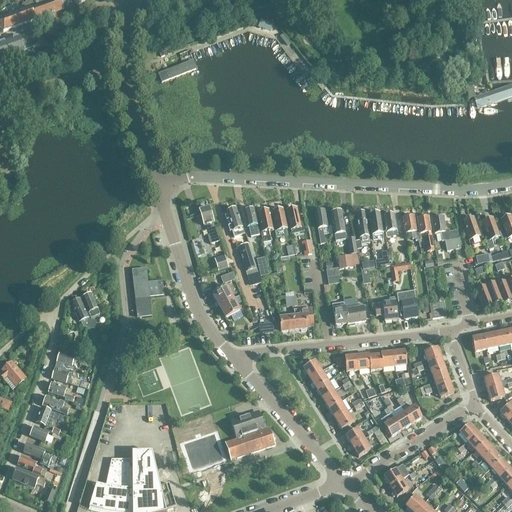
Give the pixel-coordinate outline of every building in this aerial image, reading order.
[(51,0),(30,8),(34,20),(63,9),(60,0),(51,0)] [(71,0),(60,0),(63,9),(74,6),(71,0)] [(0,29),(3,31),(34,20),(30,8),(20,11),(14,5),(0,12),(0,29)] [(273,24),(261,21),(259,28),(270,32),(273,24)] [(24,52),(18,36),(0,41),(0,48),(4,59),(24,52)] [(192,61),(158,74),(162,82),(195,68),(192,61)] [(476,97),(472,84),(465,85),(468,100),(476,97)] [(511,85),(474,99),(477,109),(511,97),(511,85)] [(213,223),(211,216),(208,208),(198,211),(203,227),(206,226),(209,236),(207,237),(210,245),(218,242),(212,224),(213,223)] [(302,221),(298,222),(295,208),(286,210),(292,234),(305,231),(302,221)] [(235,238),(244,235),(235,209),(226,212),(235,238)] [(286,229),(281,209),(272,212),(276,231),(286,229)] [(253,210),(243,212),(247,228),(252,227),(253,231),(258,230),(253,210)] [(272,230),(267,211),(258,213),(262,233),(260,233),(263,243),(270,241),(268,231),(272,230)] [(327,228),(324,211),(315,213),(320,245),(325,244),(322,229),(327,228)] [(340,213),(331,214),(335,242),(345,240),(340,213)] [(364,213),(356,215),(360,241),(355,242),(357,250),(361,249),(361,245),(369,244),(364,213)] [(382,235),(379,215),(369,216),(372,236),(382,235)] [(397,235),(394,215),(384,217),(387,237),(397,235)] [(511,236),(511,221),(510,216),(501,220),(508,238),(511,236)] [(419,242),(418,231),(416,232),(413,217),(403,218),(405,233),(411,233),(412,240),(415,240),(415,242),(419,242)] [(433,253),(428,217),(418,219),(420,231),(418,231),(419,242),(419,243),(421,242),(421,241),(421,240),(420,234),(424,233),(425,239),(423,239),(426,254),(430,254),(432,262),(435,262),(433,253)] [(447,251),(460,249),(457,231),(449,232),(449,230),(445,231),(442,218),(432,219),(435,235),(441,234),(442,242),(445,241),(447,251)] [(481,244),(472,218),(463,222),(472,247),(481,244)] [(495,248),(492,240),(499,237),(492,218),(482,222),(487,236),(484,237),(489,250),(495,248)] [(354,239),(347,240),(350,255),(357,254),(354,239)] [(313,254),(310,241),(302,243),(304,256),(313,254)] [(238,248),(245,272),(255,269),(248,246),(238,248)] [(288,257),(294,256),(292,246),(286,248),(288,257)] [(476,258),(477,266),(489,263),(487,255),(476,258)] [(354,268),(352,256),(338,258),(340,270),(354,268)] [(218,272),(228,268),(224,257),(214,260),(218,272)] [(388,258),(374,260),(376,268),(389,266),(388,258)] [(260,276),(269,274),(266,265),(258,267),(260,276)] [(399,266),(390,268),(393,283),(399,282),(397,273),(400,272),(399,266)] [(163,296),(162,282),(147,283),(146,269),(131,270),(136,319),(151,317),(149,298),(163,296)] [(326,271),(327,278),(339,276),(337,269),(326,271)] [(371,284),(369,270),(362,271),(364,285),(371,284)] [(231,273),(220,278),(223,285),(234,280),(231,273)] [(340,283),(339,276),(327,278),(328,285),(340,283)] [(492,305),(502,301),(496,285),(495,282),(485,286),(492,305)] [(511,299),(505,282),(496,285),(502,301),(503,304),(511,300),(511,299)] [(483,308),(492,305),(485,286),(475,290),(483,308)] [(218,307),(233,299),(226,287),(212,295),(218,307)] [(414,292),(396,295),(400,318),(403,318),(403,320),(418,318),(414,292)] [(99,315),(91,295),(82,299),(90,319),(99,315)] [(233,299),(218,307),(225,319),(239,311),(236,305),(240,302),(238,297),(233,299)] [(87,326),(88,320),(80,300),(71,304),(78,322),(80,321),(81,325),(87,326)] [(344,303),(347,324),(347,326),(360,323),(359,322),(366,321),(364,308),(359,309),(358,303),(351,304),(350,300),(343,301),(344,303)] [(395,302),(382,304),(374,305),(376,318),(384,317),(384,322),(398,320),(395,302)] [(446,317),(444,302),(429,305),(431,320),(446,317)] [(347,324),(344,303),(332,305),(335,326),(336,326),(337,327),(342,326),(342,325),(347,324)] [(293,316),(292,316),(294,331),(307,329),(307,327),(313,326),(311,308),(293,310),(293,316)] [(292,316),(291,316),(279,318),(280,332),(294,331),(292,316)] [(88,320),(87,326),(86,328),(94,330),(95,321),(88,320)] [(258,325),(259,335),(273,333),(272,324),(258,325)] [(509,345),(506,331),(495,333),(498,347),(509,345)] [(498,347),(495,333),(483,336),(486,350),(498,347)] [(486,350),(483,336),(471,338),(474,352),(486,350)] [(424,353),(428,364),(441,359),(437,348),(424,353)] [(406,365),(405,351),(392,353),(394,367),(406,365)] [(394,367),(392,353),(380,354),(380,356),(382,368),(394,367)] [(61,368),(66,369),(67,365),(71,366),(73,357),(58,354),(55,362),(63,364),(61,368)] [(370,369),(368,357),(368,355),(356,357),(358,371),(370,369)] [(370,371),(382,370),(382,368),(380,356),(368,357),(370,369),(370,371)] [(356,357),(344,358),(346,372),(358,371),(356,357)] [(428,364),(432,375),(445,371),(441,359),(428,364)] [(2,373),(0,374),(0,377),(3,381),(6,378),(15,389),(26,379),(11,362),(0,371),(2,373)] [(303,369),(309,380),(321,372),(314,362),(303,369)] [(66,369),(61,368),(60,372),(54,370),(51,379),(79,388),(80,385),(67,380),(68,375),(65,374),(66,369)] [(432,375),(436,387),(449,382),(445,371),(432,375)] [(327,382),(321,372),(309,380),(316,390),(327,382)] [(487,390),(501,387),(497,375),(484,379),(487,390)] [(316,390),(322,400),(334,393),(327,382),(316,390)] [(454,393),(449,382),(436,387),(440,398),(454,393)] [(65,400),(73,403),(74,397),(64,394),(66,388),(51,383),(48,393),(65,398),(65,400)] [(501,387),(487,390),(490,402),(504,397),(501,387)] [(334,393),(322,400),(328,410),(340,403),(334,393)] [(42,406),(66,415),(68,411),(62,409),(64,404),(45,397),(42,406)] [(0,408),(8,411),(11,404),(0,399),(0,408)] [(401,399),(397,401),(401,408),(405,406),(401,399)] [(439,401),(431,405),(433,410),(441,406),(439,401)] [(328,410),(335,420),(347,413),(340,403),(328,410)] [(500,413),(508,422),(511,418),(511,405),(511,404),(500,413)] [(414,407),(404,413),(411,425),(422,419),(414,407)] [(41,408),(35,423),(50,428),(53,418),(61,421),(63,417),(41,408)] [(238,417),(239,420),(230,423),(236,440),(266,430),(263,421),(261,422),(258,413),(248,417),(238,417)] [(347,413),(335,420),(341,430),(353,423),(347,413)] [(394,419),(401,431),(411,425),(404,413),(394,419)] [(401,431),(394,419),(383,426),(391,438),(401,431)] [(459,434),(467,443),(478,434),(469,424),(459,434)] [(368,437),(373,434),(378,431),(376,427),(366,433),(368,437)] [(29,438),(44,444),(48,435),(34,428),(29,438)] [(236,440),(231,441),(224,443),(230,460),(274,446),(269,429),(266,430),(236,440)] [(345,437),(352,448),(364,440),(357,430),(345,437)] [(478,434),(467,443),(475,452),(486,443),(478,434)] [(364,440),(352,448),(358,458),(370,451),(364,440)] [(475,452),(483,461),(494,451),(486,443),(475,452)] [(50,461),(48,458),(43,457),(45,453),(26,445),(23,453),(42,460),(40,464),(48,467),(50,461)] [(494,451),(483,461),(491,470),(502,460),(494,451)] [(425,452),(420,454),(424,460),(428,457),(425,452)] [(131,460),(110,460),(104,487),(95,485),(88,509),(99,511),(101,511),(163,511),(175,508),(168,484),(156,487),(156,478),(152,460),(150,454),(131,454),(131,460)] [(33,471),(33,473),(44,478),(47,470),(36,465),(36,463),(21,457),(18,465),(33,471)] [(491,470),(499,479),(510,469),(502,460),(491,470)] [(16,469),(13,477),(12,480),(34,489),(36,483),(44,486),(46,480),(16,469)] [(511,471),(510,469),(499,479),(507,488),(511,483),(511,471)] [(383,478),(390,488),(402,480),(395,470),(383,478)] [(402,480),(390,488),(396,498),(408,491),(402,480)] [(465,493),(468,490),(461,481),(458,484),(465,493)] [(426,495),(429,498),(438,487),(435,484),(426,495)] [(442,490),(438,487),(429,498),(432,501),(442,490)] [(49,490),(45,501),(50,503),(55,492),(49,490)] [(405,507),(410,511),(416,511),(424,504),(414,496),(405,507)] [(501,503),(504,507),(510,501),(507,498),(501,503)]
